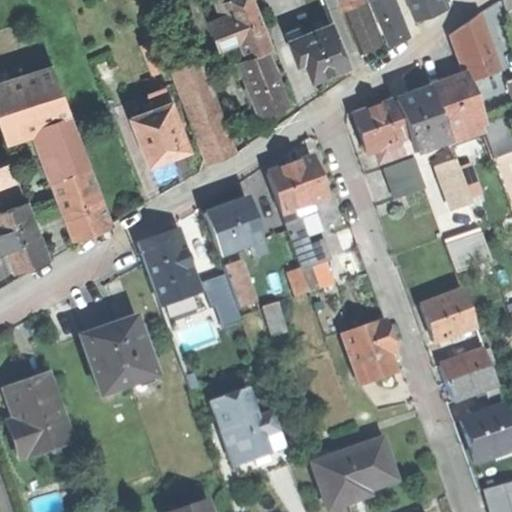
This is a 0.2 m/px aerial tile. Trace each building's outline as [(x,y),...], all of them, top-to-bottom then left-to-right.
[(220,47),(231,43),(227,31),(237,27),(232,14),(258,4),(256,0),(215,0),(222,17),(210,22),(220,47)] [(304,0),(309,11),(323,5),(321,0),(304,0)] [(366,0),(362,0),(343,7),(347,18),(349,17),(354,31),(361,50),(382,41),(366,0)] [(371,0),(387,39),(408,30),(398,6),(395,0),(371,0)] [(407,0),(414,16),(431,10),(446,4),(444,0),(407,0)] [(241,39),(248,57),(267,50),(274,47),(258,4),(232,14),(237,27),(241,39)] [(498,70),(478,14),(463,24),(449,33),(464,74),(466,81),(483,75),(498,70)] [(288,38),(297,62),(304,59),(312,78),(328,71),(347,64),(330,22),(302,33),(288,38)] [(285,30),(288,38),(302,33),(298,25),(285,30)] [(231,43),(241,39),(237,27),(227,31),(231,43)] [(151,74),(166,68),(154,37),(139,43),(151,74)] [(239,61),(260,116),(275,110),(288,105),(267,50),(248,57),(239,61)] [(199,55),(166,68),(203,160),(236,147),(199,55)] [(0,127),(5,139),(40,125),(68,114),(71,113),(54,68),(0,89),(0,127)] [(428,87),(428,89),(445,135),(481,122),(471,95),(466,81),(464,74),(443,81),(428,87)] [(483,75),(466,81),(471,95),(488,89),(483,75)] [(148,92),(154,107),(169,101),(163,86),(148,92)] [(413,154),(447,142),(445,135),(428,89),(409,96),(394,101),(407,138),(413,154)] [(131,116),(149,163),(168,155),(187,148),(169,101),(154,107),(131,116)] [(398,142),(407,138),(394,101),(353,116),(360,137),(366,153),(380,148),(398,142)] [(40,125),(60,176),(88,165),(68,114),(40,125)] [(401,152),(398,142),(380,148),(384,158),(401,152)] [(14,158),(19,169),(30,165),(25,153),(14,158)] [(266,173),(280,213),(295,207),(309,202),(323,197),(309,157),(288,165),(266,173)] [(384,169),(394,198),(423,187),(414,159),(384,169)] [(450,210),(469,203),(452,159),(433,167),(450,210)] [(0,188),(17,182),(9,161),(0,164),(0,188)] [(90,231),(111,223),(88,165),(60,176),(51,180),(73,237),(90,231)] [(202,215),(217,255),(246,245),(259,240),(244,199),(225,206),(202,215)] [(311,209),(309,202),(295,207),(298,213),(311,209)] [(7,249),(15,270),(31,264),(47,258),(27,204),(0,213),(0,229),(1,233),(7,249)] [(298,265),(300,270),(317,263),(309,243),(300,216),(283,223),(298,265)] [(135,245),(159,308),(199,293),(176,230),(156,237),(135,245)] [(445,245),(455,273),(489,261),(479,233),(445,245)] [(323,238),(309,243),(317,263),(331,258),(323,238)] [(263,251),(259,240),(246,245),(250,256),(263,251)] [(220,266),(236,309),(252,303),(237,260),(220,266)] [(307,289),(300,270),(298,265),(284,270),(293,294),(307,289)] [(426,324),(432,342),(450,336),(462,332),(475,327),(461,289),(419,305),(426,324)] [(258,307),(268,335),(285,329),(275,300),(258,307)] [(338,332),(357,384),(393,371),(386,352),(393,349),(387,331),(382,317),(338,332)] [(78,337),(98,393),(152,374),(134,323),(121,328),(119,322),(98,330),(78,337)] [(166,332),(182,373),(209,363),(194,322),(166,332)] [(464,339),(462,332),(450,336),(453,343),(464,339)] [(222,341),(231,366),(253,358),(244,333),(222,341)] [(437,366),(443,382),(482,368),(489,366),(483,350),(437,366)] [(449,401),(489,387),(482,368),(443,382),(449,401)] [(19,458),(71,439),(47,373),(23,382),(3,389),(14,419),(6,422),(19,458)] [(235,468),(237,474),(253,468),(264,464),(265,468),(289,459),(271,408),(256,413),(246,385),(207,399),(213,413),(216,412),(221,426),(217,427),(232,469),(235,468)] [(472,462),(511,447),(511,433),(502,405),(458,420),(466,443),(472,462)] [(307,461),(324,507),(334,504),(346,500),(344,495),(394,478),(379,436),(307,461)] [(489,511),(511,511),(511,478),(482,487),(489,511)] [(167,511),(208,511),(203,499),(167,511)]
